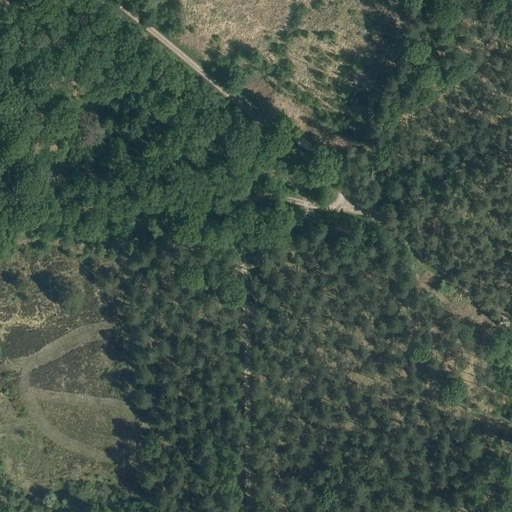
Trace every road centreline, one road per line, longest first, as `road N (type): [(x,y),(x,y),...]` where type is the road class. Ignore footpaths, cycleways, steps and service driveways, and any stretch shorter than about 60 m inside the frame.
road 1 (track): [(365,208),(237,204),(0,217)]
road 2 (track): [(365,208),(116,0)]
road 3 (track): [(241,204),(249,511)]
road 4 (track): [(511,326),(365,208)]
